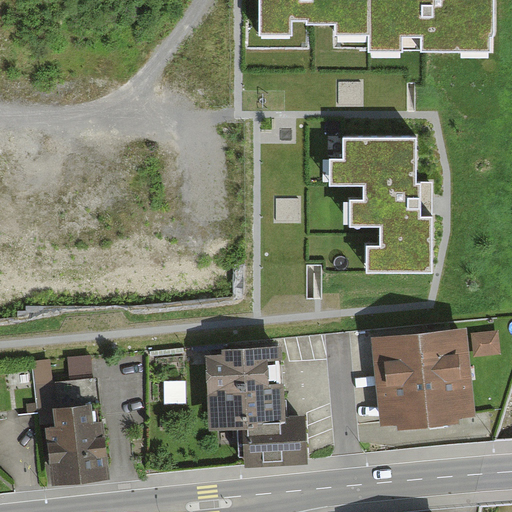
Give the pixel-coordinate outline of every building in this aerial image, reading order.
[(371,39),(371,0),(257,0),(257,35),(294,36),(294,24),(333,25),(333,38),(371,39)] [(371,0),(371,39),(371,53),(403,54),(403,39),(419,39),(418,54),(491,54),(492,41),(497,41),(496,0),(371,0)] [(418,140),(342,139),(342,155),(325,155),(325,190),(356,190),(356,194),(346,194),(346,229),(378,229),(377,244),(365,244),(365,273),(432,274),(433,217),(422,217),(423,180),(417,180),(418,140)] [(502,331),(473,332),(474,358),(503,357),(502,331)] [(465,332),(378,342),(387,428),(474,419),(465,332)] [(279,345),(204,352),(212,427),(239,424),(242,459),(310,453),(306,416),(286,418),(279,345)] [(72,376),(95,375),(94,356),(71,358),(72,376)] [(69,361),(54,362),(55,382),(70,382),(69,361)] [(90,404),(38,410),(46,477),(98,471),(90,404)]
